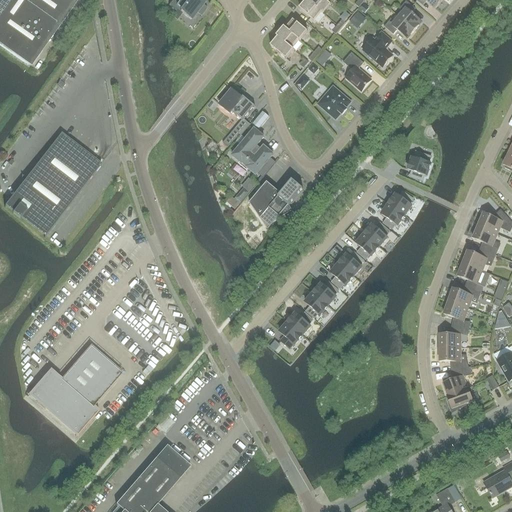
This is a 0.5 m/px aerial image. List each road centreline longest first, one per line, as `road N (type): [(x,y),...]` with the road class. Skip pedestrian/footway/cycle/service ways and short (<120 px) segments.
road 1 (residential): [(251,39),(288,143),(298,156),(323,158),(338,151),(467,0)]
road 2 (unknown): [(83,86),(10,162),(6,180),(47,223),(98,158),(89,105)]
road 3 (residential): [(449,442),(428,392),(421,335),(425,307),(484,169)]
road 4 (residential): [(228,358),(404,156)]
road 5 (unclassified): [(228,358),(172,254),(135,146)]
road 6 (unclassified): [(314,511),(228,358)]
road 7 (unclassified): [(135,146),(148,143),(242,26)]
road 8 (unclassified): [(135,146),(106,0)]
road 9 (secondary): [(336,511),(449,442)]
